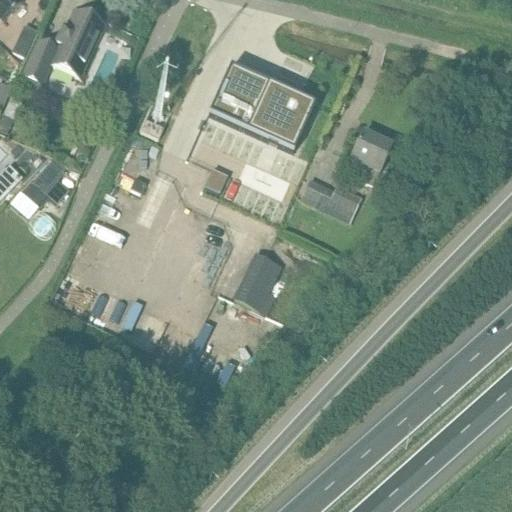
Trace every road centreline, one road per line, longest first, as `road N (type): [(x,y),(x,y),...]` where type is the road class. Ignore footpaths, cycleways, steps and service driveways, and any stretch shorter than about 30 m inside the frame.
road 1 (motorway): [(511,201),(215,511)]
road 2 (residential): [(225,0),(511,85)]
road 3 (motorway): [(511,322),(298,511)]
road 4 (motorway): [(371,511),(511,386)]
